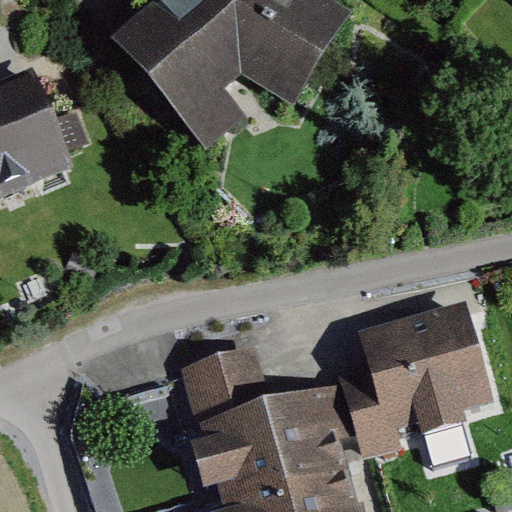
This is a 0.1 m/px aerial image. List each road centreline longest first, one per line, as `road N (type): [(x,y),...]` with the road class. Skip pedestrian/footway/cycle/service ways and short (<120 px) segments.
road 1 (residential): [(511,248),(159,318),(28,374)]
road 2 (track): [(66,511),(28,374),(0,386)]
